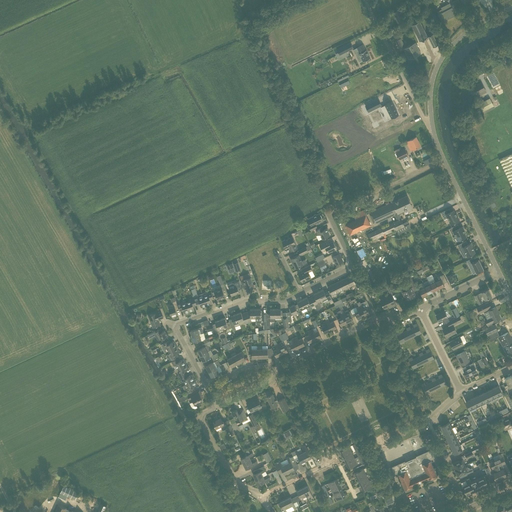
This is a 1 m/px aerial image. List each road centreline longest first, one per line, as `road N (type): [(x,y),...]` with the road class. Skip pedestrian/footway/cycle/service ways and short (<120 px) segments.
road 1 (residential): [(214,405),(177,327),(248,300),(283,302),(298,293)]
road 2 (tertiary): [(432,124),(432,78),(442,57),(474,26),(511,7)]
road 3 (residential): [(282,362),(383,315),(399,319),(419,308)]
road 4 (unclassified): [(432,124),(366,0)]
road 5 (residential): [(298,293),(351,266),(327,215),(339,209)]
road 6 (residential): [(264,494),(336,459),(356,500)]
road 7 (tertiary): [(498,270),(444,160)]
road 8 (residential): [(264,494),(237,483),(202,421),(214,405)]
